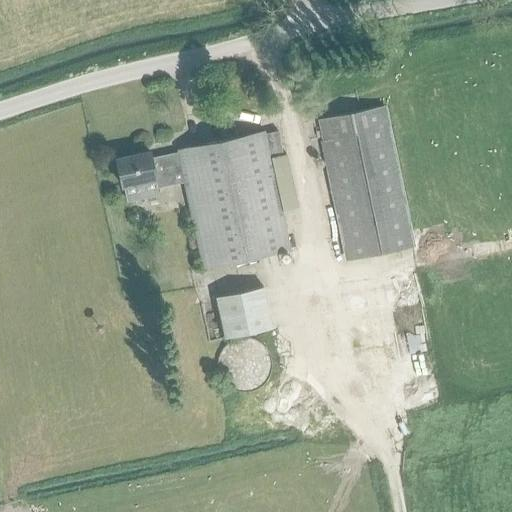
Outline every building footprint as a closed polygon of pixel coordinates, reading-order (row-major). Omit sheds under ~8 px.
[(413,248),(383,107),(319,121),(349,261),(413,248)] [(284,156),(279,133),(266,136),(265,133),(177,152),(178,155),(152,160),(152,158),(150,153),(116,161),(122,188),(157,180),(157,181),(158,187),(184,182),(186,193),(203,268),(290,249),(281,209),(270,160),(270,159),(284,156)] [(295,206),(284,157),(270,160),(281,209),(295,206)] [(273,327),(263,283),(213,295),(223,338),(273,327)] [(228,377),(271,374),(269,345),(226,348),(228,377)]
